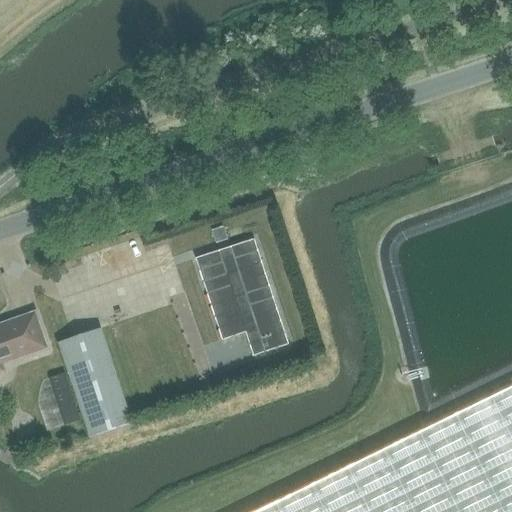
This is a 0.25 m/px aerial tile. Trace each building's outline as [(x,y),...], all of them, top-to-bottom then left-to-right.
[(253,238),(194,257),(221,337),(222,338),(246,330),(253,354),(288,343),(253,238)] [(173,276),(185,271),(177,251),(165,256),(173,276)] [(0,370),(2,370),(0,363),(45,347),(34,315),(0,326),(0,327),(2,334),(0,334),(0,370)] [(132,424),(101,328),(59,342),(90,438),(132,424)] [(511,511),(511,389),(261,511),(511,511)]
